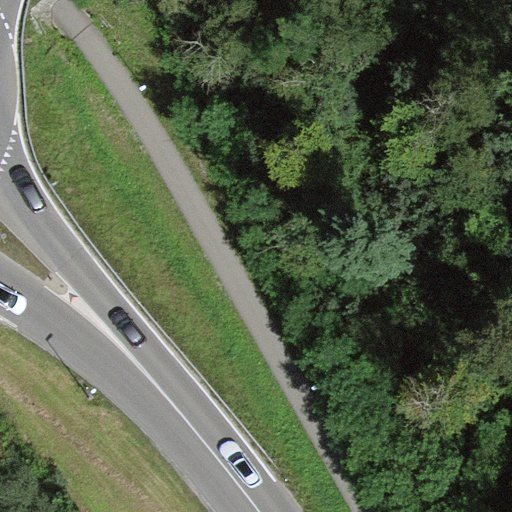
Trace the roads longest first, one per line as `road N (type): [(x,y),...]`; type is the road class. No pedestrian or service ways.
road 1 (tertiary): [(123,350),(53,260),(0,150)]
road 2 (tertiary): [(123,350),(257,511)]
road 3 (tertiary): [(0,277),(123,350)]
